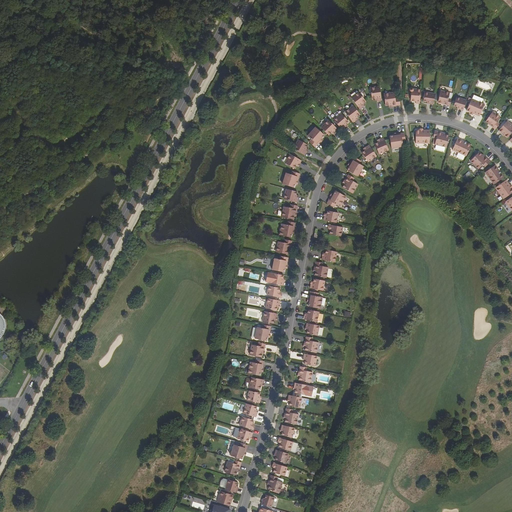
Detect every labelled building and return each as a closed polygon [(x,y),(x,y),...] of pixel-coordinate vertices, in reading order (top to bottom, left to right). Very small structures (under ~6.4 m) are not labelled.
[(376,99),(377,99),(378,100),(378,101),(382,101),(380,86),(370,88),(372,100),(376,99)] [(416,103),(420,104),(421,90),(413,89),(412,88),(411,88),(410,89),(410,90),(410,91),(411,92),(410,101),(416,102),(416,103)] [(443,104),(450,106),(451,99),(448,99),(449,92),(440,90),(438,103),(443,104)] [(363,107),(362,106),(362,105),(363,104),(366,102),(359,92),(351,98),(360,109),(363,107)] [(385,106),(389,105),(392,105),(392,107),(400,105),(399,98),(395,99),(394,92),(384,94),(385,106)] [(427,103),(433,104),(435,94),(424,92),(423,101),(427,102),(427,103)] [(457,108),(463,110),(466,100),(456,97),(454,106),(457,107),(457,108)] [(472,99),(466,111),(474,115),(477,116),(479,117),(485,106),(472,99)] [(353,106),(345,112),(353,122),(356,120),(355,118),(357,117),(360,114),(353,106)] [(489,125),(495,129),(499,124),(497,122),(500,117),(492,112),(485,121),(490,125),(489,125)] [(346,127),(344,125),(346,124),(349,122),(342,114),(334,120),(342,130),(346,127)] [(329,135),(331,133),(333,131),(335,132),(338,130),(329,120),(321,127),(329,135)] [(511,132),(511,125),(507,121),(498,131),(507,138),(511,132)] [(321,141),(320,140),(322,138),(324,135),(316,127),(308,135),(311,139),(309,141),(316,147),(321,141)] [(416,130),(416,143),(429,143),(430,130),(423,130),(420,130),(416,130)] [(442,132),(435,131),(434,137),(437,138),(436,144),(447,147),(449,135),(442,133),(442,132)] [(404,133),(397,134),(396,134),(397,136),(393,136),(390,137),(391,148),(403,147),(402,142),(406,141),(404,133)] [(379,154),(389,150),(384,138),(380,139),(381,141),(378,142),(375,144),(379,154)] [(472,144),(458,138),(453,149),(467,155),(472,144)] [(307,152),(305,151),(306,148),(308,145),(298,139),(293,148),(305,155),(307,152)] [(368,162),(377,156),(369,145),(366,147),(367,149),(365,150),(362,153),(368,162)] [(485,167),(490,162),(485,157),(484,158),(479,152),(470,161),(479,169),(483,165),(485,167)] [(294,168),(296,165),(297,163),(299,164),(301,160),(290,154),(285,163),(294,168)] [(350,163),(351,164),(350,167),(348,170),(358,176),(364,166),(359,164),(361,161),(354,156),(350,163)] [(495,165),(485,172),(494,184),(504,177),(495,165)] [(293,187),(295,184),(296,181),(297,181),(300,173),(292,171),(291,174),(286,173),(282,184),(293,187)] [(348,174),(344,181),(346,182),(344,184),(342,187),(353,193),(358,184),(353,181),(354,178),(348,174)] [(511,192),(511,188),(506,180),(495,188),(504,199),(511,192)] [(296,195),(297,192),(286,189),(284,199),(297,202),(297,199),(298,199),(295,198),(296,195)] [(332,197),(331,196),(331,197),(327,203),(334,207),(336,204),(340,207),(346,197),(336,191),(334,194),(332,197)] [(293,219),(294,216),(294,213),(296,213),(297,205),(290,204),(290,208),(284,206),(282,217),(293,219)] [(324,216),(324,220),(336,223),(338,213),(327,211),(327,214),(326,216),(324,216)] [(291,237),(291,233),(292,230),(294,230),(295,222),(287,221),(286,224),(281,223),(279,235),(291,237)] [(329,229),(331,229),(330,231),(330,234),(341,236),(343,227),(329,225),(328,228),(329,229)] [(287,254),(288,251),(289,248),(290,248),(292,241),(285,239),(284,243),(278,241),(276,252),(287,254)] [(335,262),(337,252),(326,250),(326,253),(325,256),(322,256),(323,256),(322,260),(335,262)] [(284,272),(284,268),(285,265),(287,266),(287,265),(288,258),(280,256),(279,259),(274,258),(272,270),(284,272)] [(316,261),(314,269),(316,269),(315,272),(315,276),(326,278),(328,267),(322,266),(323,263),(316,261)] [(283,278),(284,275),(273,273),(271,283),(283,285),(284,281),(285,281),(283,280),(283,278)] [(314,279),(313,282),(313,284),(311,283),(311,284),(310,288),(323,291),(325,281),(314,279)] [(282,294),(281,294),(279,293),(280,291),(280,288),(269,286),(267,295),(281,298),(282,294)] [(310,291),(309,299),(310,300),(309,303),(309,307),(320,309),(323,298),(318,297),(318,293),(310,291)] [(277,310),(277,307),(278,305),(280,305),(280,301),(268,298),(266,308),(277,310)] [(308,310),(308,313),(307,316),(304,316),(305,316),(304,320),(317,322),(319,312),(308,310)] [(273,324),(274,320),(275,317),(277,318),(278,314),(265,311),(263,321),(273,324)] [(317,336),(319,326),(307,323),(306,328),(308,328),(307,330),(307,334),(317,336)] [(266,341),(267,337),(268,334),(269,334),(270,334),(271,326),(263,325),(262,328),(257,327),(255,339),(266,341)] [(306,336),(305,344),(306,344),(306,347),(305,350),(316,353),(319,342),(312,341),(313,338),(306,336)] [(261,357),(262,354),(263,351),(264,351),(266,344),(259,342),(258,346),(252,344),(250,355),(261,357)] [(315,366),(317,356),(305,354),(304,358),(306,358),(305,361),(304,364),(315,366)] [(260,376),(260,372),(261,369),(263,369),(264,361),(256,360),(255,363),(250,362),(248,373),(260,376)] [(300,366),(299,374),(300,374),(300,377),(299,380),(310,383),(313,372),(306,371),(307,368),(300,366)] [(260,390),(261,386),(262,383),(264,384),(265,380),(252,377),(250,388),(260,390)] [(306,395),(308,385),(295,383),(294,387),(296,388),(296,390),(295,393),(306,395)] [(260,396),(260,393),(250,391),(248,400),(260,403),(261,399),(259,398),(260,396)] [(300,408),(302,398),(289,395),(288,399),(290,399),(290,402),(289,406),(300,408)] [(243,413),(257,417),(259,407),(246,404),(243,413)] [(286,408),(285,416),(286,416),(286,419),(285,422),(297,425),(299,414),(292,413),(293,410),(286,408)] [(252,423),(253,420),(242,417),(239,425),(253,430),(255,426),(253,426),(252,425),(252,423)] [(292,438),(295,428),(282,425),(281,429),(283,430),(282,432),(282,435),(292,438)] [(248,442),(249,439),(250,437),(252,437),(253,433),(236,427),(233,436),(238,437),(238,439),(248,442)] [(278,441),(279,442),(280,442),(280,444),(279,447),(290,451),(293,442),(279,438),(278,441)] [(242,459),(243,456),(244,452),(245,453),(248,445),(240,443),(239,446),(234,445),(230,456),(242,459)] [(285,463),(288,454),(276,450),(275,454),(274,454),(276,455),(276,457),(275,460),(285,463)] [(236,475),(237,472),(238,469),(240,470),(242,462),(235,460),(234,463),(228,462),(225,472),(236,475)] [(272,467),(273,467),(275,468),(274,469),(273,473),(284,476),(287,467),(273,463),(272,467)] [(271,475),(269,482),(270,483),(269,486),(268,489),(280,492),(283,482),(277,480),(278,477),(271,475)] [(228,480),(225,490),(235,493),(237,486),(236,486),(237,482),(228,480)] [(221,492),(218,502),(230,506),(233,495),(221,492)] [(263,498),(261,504),(271,508),(275,498),(266,495),(265,499),(263,498)]
